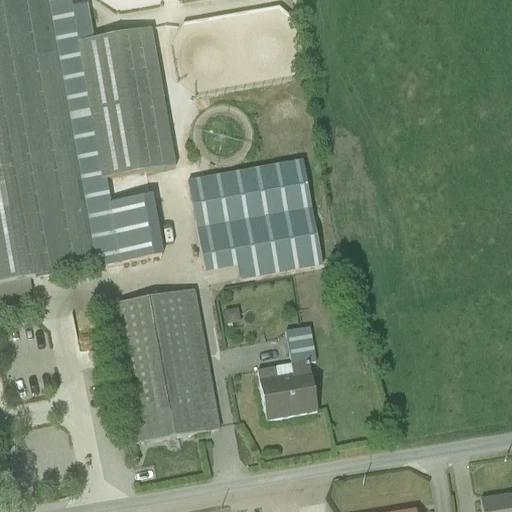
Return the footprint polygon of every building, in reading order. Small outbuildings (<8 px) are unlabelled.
[(178,26),(101,37),(95,0),(0,0),(0,281),(180,255),(171,193),(133,198),(130,173),(198,163),(178,26)] [(327,158),(210,176),(224,269),(261,264),(263,280),(344,267),(327,158)] [(150,445),(245,427),(217,286),(122,304),(150,445)] [(335,353),(334,329),(311,330),(311,353),(335,353)] [(260,426),(314,416),(305,367),(252,376),(260,426)] [(479,511),(511,511),(511,494),(478,498),(479,511)]
